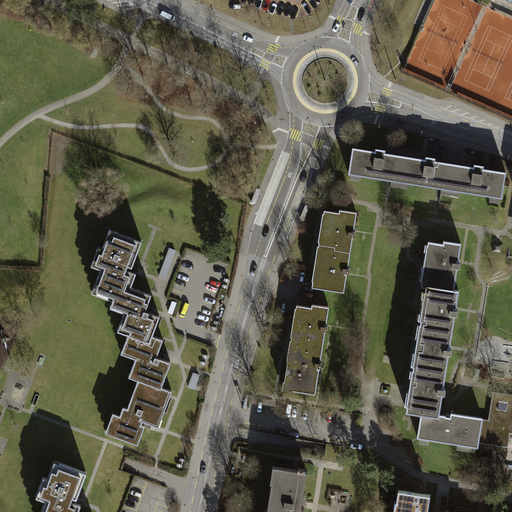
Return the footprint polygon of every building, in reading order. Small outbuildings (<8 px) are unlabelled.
[(347,176),(399,184),(403,157),(386,154),(386,151),(375,150),(375,152),(351,148),(347,176)] [(399,184),(450,192),(454,165),(436,162),(436,159),(426,158),(426,160),(403,157),(399,184)] [(450,192),(502,200),(506,173),(484,169),(484,167),(475,166),(475,168),(454,165),(450,192)] [(324,212),(319,246),(335,249),(335,252),(350,254),(353,239),(355,239),(356,234),(354,233),(357,214),(340,212),(340,215),(324,212)] [(93,297),(112,304),(118,288),(130,292),(136,277),(126,273),(127,270),(131,271),(141,245),(110,233),(103,252),(99,250),(92,270),(102,273),(93,297)] [(430,243),(423,286),(429,287),(455,291),(458,270),(461,270),(462,265),(459,264),(462,245),(445,242),(445,246),(430,243)] [(348,270),(350,254),(335,252),(335,249),(319,246),(312,288),(344,293),(347,276),(349,277),(350,270),(348,270)] [(429,287),(423,325),(453,329),(455,317),(459,317),(459,312),(456,311),(459,292),(455,291),(429,287)] [(129,338),(149,346),(152,339),(159,320),(144,315),(150,299),(130,292),(118,288),(112,304),(110,310),(125,315),(118,334),(129,338)] [(297,306),(292,340),(308,343),(308,346),(323,348),(326,333),(328,333),(329,328),(326,327),(329,309),(313,306),(313,309),(297,306)] [(423,325),(415,370),(446,375),(449,357),(452,357),(453,352),(450,351),(453,329),(423,325)] [(149,346),(129,338),(123,356),(137,362),(131,379),(140,383),(161,391),(170,366),(156,361),(162,343),(152,339),(149,346)] [(321,364),(323,348),(308,346),(308,343),(292,340),(284,390),(316,395),(320,370),(322,371),(323,365),(321,364)] [(444,390),(446,375),(415,370),(411,398),(408,414),(420,415),(439,418),(441,404),(443,396),(446,397),(447,390),(444,390)] [(161,391),(140,383),(129,411),(125,410),(122,419),(115,416),(108,435),(138,446),(145,427),(143,426),(145,423),(159,428),(172,395),(161,391)] [(481,422),(478,444),(508,449),(510,435),(511,434),(511,396),(494,394),(489,423),(481,422)] [(420,415),(415,441),(417,442),(416,446),(428,448),(428,444),(456,448),(455,453),(474,456),(474,451),(476,451),(478,444),(481,422),(450,417),(450,420),(439,418),(420,415)] [(42,511),(77,511),(79,507),(70,503),(71,500),(75,501),(85,475),(54,463),(47,482),(43,480),(35,500),(46,503),(42,511)] [(266,509),(265,511),(304,511),(305,509),(301,509),(302,502),(306,503),(307,495),(303,495),(307,472),(273,467),(270,484),(272,484),(268,509),(266,509)] [(426,511),(429,497),(398,492),(397,501),(395,501),(393,510),(400,511),(399,511),(426,511)]
